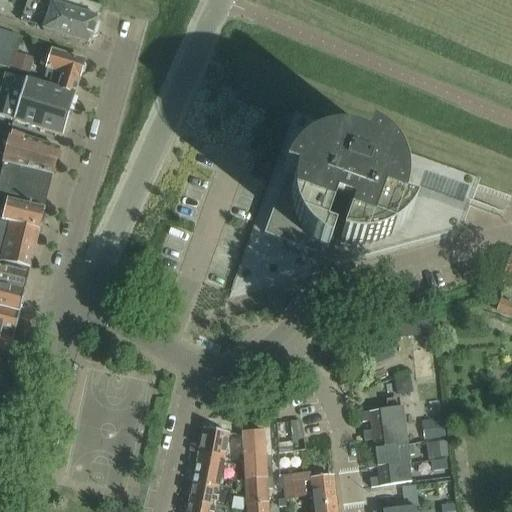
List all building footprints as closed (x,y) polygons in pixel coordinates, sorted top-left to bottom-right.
[(102,8),(76,0),(27,0),(20,22),(43,30),(43,32),(89,48),(92,39),(97,38),(101,28),(97,24),(102,8)] [(0,33),(0,67),(9,70),(18,39),(0,33)] [(51,77),(48,88),(73,96),(79,77),(83,75),(85,69),(83,65),(84,63),(45,51),(40,67),(47,69),(45,75),(51,77)] [(29,76),(34,58),(15,53),(9,70),(29,76)] [(61,138),(73,96),(48,88),(5,76),(0,93),(0,118),(13,123),(61,138)] [(461,231),(471,202),(479,181),(386,147),(383,144),(377,140),(368,136),(367,140),(296,115),(232,292),(461,231)] [(2,165),(4,166),(52,177),(58,150),(8,138),(2,165)] [(52,177),(4,166),(0,179),(0,200),(44,210),(52,177)] [(44,210),(0,200),(0,221),(9,224),(39,231),(44,210)] [(0,263),(30,270),(39,231),(9,224),(6,239),(0,237),(0,263)] [(511,285),(511,254),(504,275),(502,283),(511,285)] [(0,269),(0,290),(23,296),(28,277),(0,269)] [(0,311),(19,316),(23,296),(0,290),(0,311)] [(511,305),(501,301),(497,313),(510,318),(511,311),(511,305)] [(19,316),(0,311),(0,333),(14,337),(19,316)] [(391,319),(393,339),(427,337),(426,333),(434,333),(432,315),(391,319)] [(14,337),(0,333),(0,357),(8,359),(14,337)] [(387,343),(357,355),(364,371),(393,361),(387,343)] [(398,395),(413,392),(410,378),(395,381),(398,395)] [(373,442),(375,452),(406,447),(401,410),(361,415),(362,424),(370,423),(372,433),(363,434),(365,443),(373,442)] [(447,441),(445,426),(424,429),(426,443),(447,441)] [(242,434),(244,458),(265,457),(263,428),(254,428),(254,434),(242,434)] [(191,446),(189,453),(199,455),(224,460),(229,435),(204,430),(200,448),(191,446)] [(277,456),(293,454),(291,443),(276,445),(277,456)] [(446,443),(439,444),(440,459),(440,460),(448,459),(448,457),(446,443)] [(406,447),(375,452),(376,461),(367,462),(369,471),(376,470),(408,466),(406,447)] [(199,455),(193,484),(218,489),(220,480),(223,465),(224,460),(199,455)] [(265,457),(244,458),(245,483),(273,482),(272,472),(266,472),(265,457)] [(446,462),(430,464),(432,473),(437,472),(447,471),(446,462)] [(408,466),(376,470),(378,480),(370,481),(371,490),(411,484),(408,466)] [(312,497),(311,481),(310,474),(303,475),(287,477),(282,477),(284,500),(286,500),(312,497)] [(336,511),(333,479),(311,481),(312,497),(313,508),(309,508),(309,511),(311,511),(314,511),(313,511),(336,511)] [(273,482),(245,483),(247,507),(268,505),(267,491),(273,491),(273,482)] [(193,484),(188,505),(224,511),(226,511),(231,492),(218,489),(193,484)] [(286,500),(284,500),(278,500),(279,509),(286,508),(286,500)] [(232,509),(240,511),(242,503),(234,501),(232,509)]
